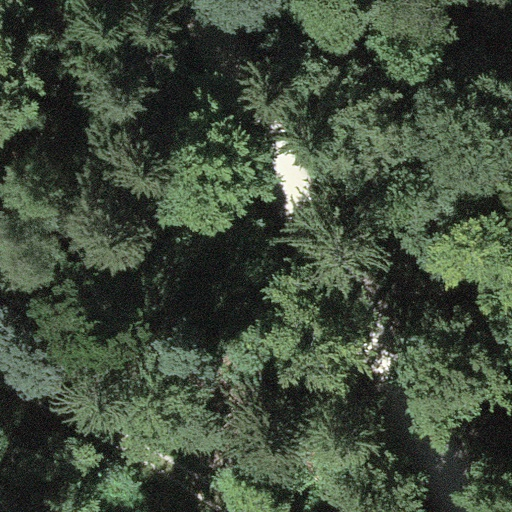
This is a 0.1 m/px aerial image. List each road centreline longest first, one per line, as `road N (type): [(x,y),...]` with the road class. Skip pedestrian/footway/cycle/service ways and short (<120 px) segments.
road 1 (unclassified): [(192,0),(467,511)]
road 2 (track): [(237,511),(58,399),(0,377)]
road 3 (track): [(511,329),(495,245),(492,120),(511,65)]
